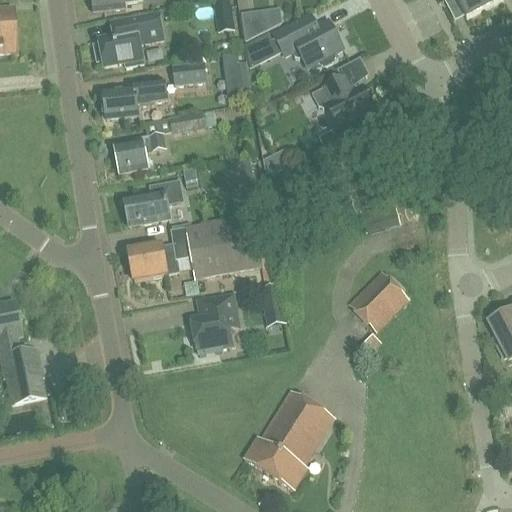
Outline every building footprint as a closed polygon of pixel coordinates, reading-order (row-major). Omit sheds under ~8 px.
[(92,0),(94,16),(125,12),(124,6),(138,4),(137,0),(92,0)] [(452,0),(456,2),(466,22),(485,12),(478,0),(442,0),(444,3),(450,0),(452,0)] [(478,0),(485,12),(503,3),(502,0),(478,0)] [(0,10),(0,56),(14,56),(12,10),(0,10)] [(279,11),(241,17),(246,45),(281,26),(279,11)] [(164,43),(159,17),(111,26),(114,39),(99,42),(100,48),(94,49),(97,67),(103,66),(104,70),(126,66),(126,71),(144,68),(140,47),(164,43)] [(269,37),(245,49),(246,53),(248,72),(282,54),(283,57),(290,53),(294,61),(299,62),(302,60),(307,71),(319,64),(321,67),(325,69),(332,65),(334,60),(332,58),(343,52),(328,25),(314,33),(310,31),(305,22),(274,38),(275,40),(271,42),(269,37)] [(203,69),(173,72),(175,91),(205,88),(203,69)] [(341,82),(311,97),(318,110),(323,112),(326,110),(337,131),(334,132),(332,137),(337,146),(371,128),(367,119),(376,115),(374,113),(372,108),(373,104),(369,97),(366,96),(362,90),(357,92),(353,94),(345,80),(341,82)] [(138,120),(137,108),(167,105),(165,87),(129,91),(130,94),(103,97),(106,124),(138,120)] [(172,138),(205,132),(205,130),(216,129),(214,114),(202,116),(202,115),(169,121),(172,138)] [(145,157),(164,153),(162,139),(137,143),(137,146),(114,151),(119,178),(148,172),(145,157)] [(267,181),(282,173),(274,157),(264,163),(267,181)] [(170,224),(167,209),(185,205),(181,183),(150,189),(151,200),(124,205),(129,231),(157,226),(170,224)] [(260,216),(256,194),(236,197),(238,209),(233,210),(235,221),(260,216)] [(360,213),(366,237),(426,219),(421,197),(360,213)] [(252,219),(186,231),(192,260),(195,282),(261,271),(256,243),(252,219)] [(192,260),(186,231),(170,234),(172,247),(175,263),(176,263),(192,260)] [(278,285),(270,241),(256,243),(261,271),(264,288),(278,285)] [(179,276),(176,263),(175,263),(172,247),(129,255),(134,285),(168,279),(167,278),(179,276)] [(381,274),(347,307),(376,336),(409,303),(381,274)] [(265,320),(283,317),(284,316),(280,288),(260,292),(265,320)] [(239,331),(233,299),(197,305),(200,321),(191,323),(193,336),(191,339),(193,348),(196,350),(196,352),(198,352),(199,360),(223,356),(223,351),(232,349),(229,333),(239,331)] [(11,408),(43,402),(37,374),(39,373),(36,355),(19,359),(15,339),(19,338),(12,306),(0,308),(0,367),(2,380),(5,379),(11,408)] [(508,359),(510,364),(511,362),(511,314),(490,326),(501,348),(498,349),(505,361),(508,359)] [(358,350),(368,358),(381,345),(372,337),(358,350)] [(303,469),(334,421),(292,395),(262,443),(259,441),(245,463),(293,493),(307,471),(303,469)]
